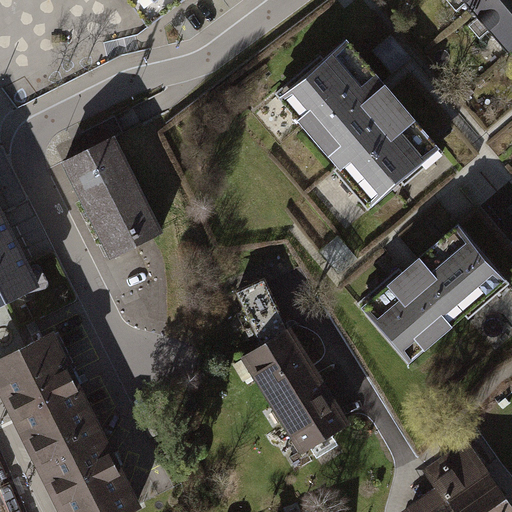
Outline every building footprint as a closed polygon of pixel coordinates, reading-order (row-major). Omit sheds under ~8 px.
[(139,0),(155,21),(183,0),(139,0)] [(511,0),(448,0),(456,9),(466,0),(478,15),(468,24),(480,37),(490,29),(509,51),(511,48),(511,0)] [(439,145),(345,36),(277,96),(369,202),(439,145)] [(117,133),(64,160),(113,257),(167,230),(117,133)] [(0,305),(44,283),(0,197),(0,305)] [(507,278),(458,221),(360,305),(409,362),(507,278)] [(359,258),(340,235),(320,251),(340,274),(359,258)] [(263,343),(243,356),(304,453),(354,422),(293,325),(290,327),(267,276),(237,290),(263,343)] [(0,356),(0,389),(31,451),(101,416),(82,379),(56,328),(0,356)] [(101,416),(31,451),(61,511),(130,511),(146,504),(121,456),(101,416)] [(435,488),(400,511),(511,511),(511,501),(468,438),(422,469),(435,488)]
